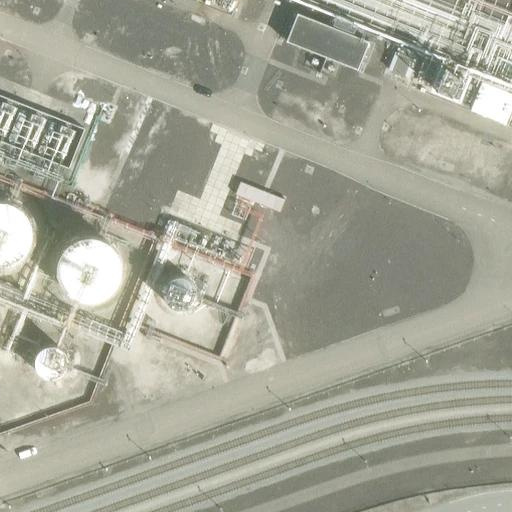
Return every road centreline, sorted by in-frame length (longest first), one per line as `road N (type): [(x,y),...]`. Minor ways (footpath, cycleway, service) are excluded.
road 1 (unknown): [(358,169),(388,87),(511,136)]
road 2 (unknown): [(168,0),(269,40),(237,121)]
